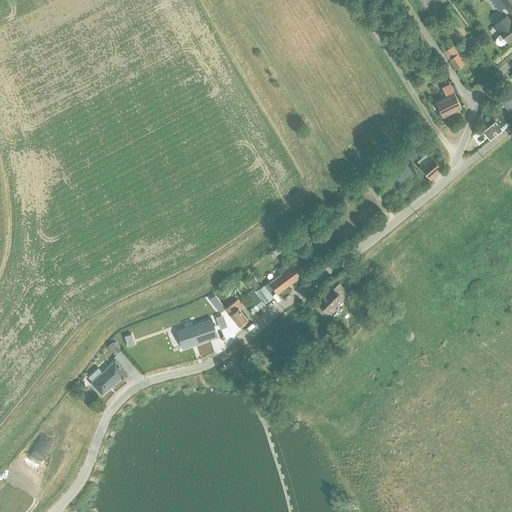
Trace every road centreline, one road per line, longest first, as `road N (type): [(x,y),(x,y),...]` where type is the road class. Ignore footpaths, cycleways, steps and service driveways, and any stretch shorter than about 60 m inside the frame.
road 1 (unclassified): [(56,511),(130,392),(213,363),(457,171)]
road 2 (track): [(457,171),(351,0)]
road 3 (unclassified): [(474,102),(407,0)]
